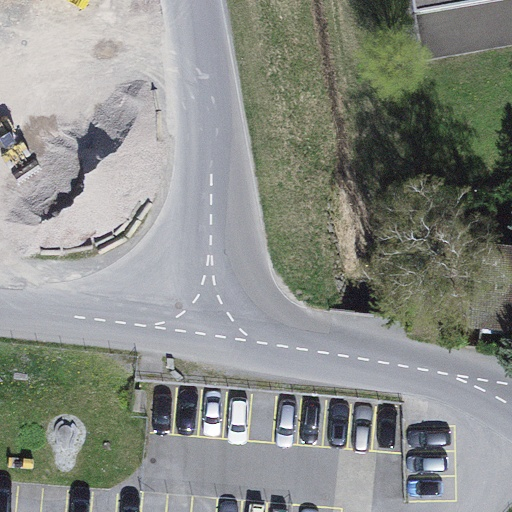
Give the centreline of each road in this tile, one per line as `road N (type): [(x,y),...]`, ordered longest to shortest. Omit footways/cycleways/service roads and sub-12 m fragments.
road 1 (unclassified): [(180,333),(406,362),(511,403)]
road 2 (unclassified): [(180,333),(209,136),(194,0)]
road 3 (unclassified): [(0,316),(180,333)]
